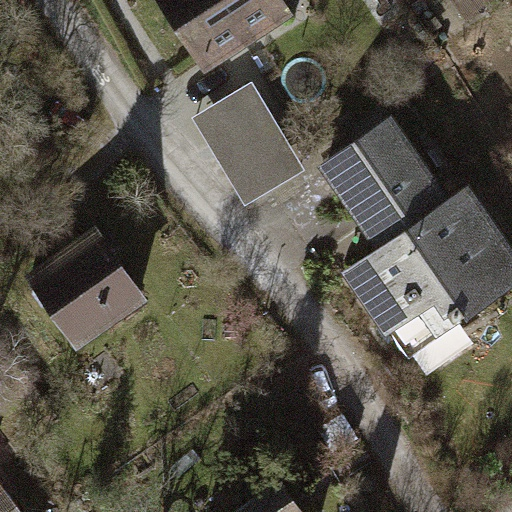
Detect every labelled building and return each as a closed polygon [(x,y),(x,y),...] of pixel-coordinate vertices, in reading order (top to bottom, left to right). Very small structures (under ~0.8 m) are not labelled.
[(278,19),(266,0),(141,0),(189,75),(278,19)] [(455,0),(469,21),(504,0),(455,0)] [(192,116),(246,202),(304,165),(251,80),(192,116)] [(440,207),(384,128),(314,177),(371,259),(339,281),(402,370),(511,293),(511,266),(460,193),(440,207)] [(136,311),(85,242),(12,295),(63,364),(136,311)] [(281,511),(270,495),(242,511),(281,511)] [(0,511),(9,511),(0,499),(0,511)]
